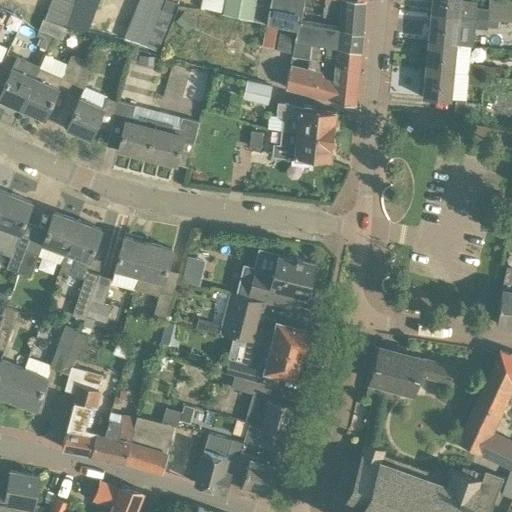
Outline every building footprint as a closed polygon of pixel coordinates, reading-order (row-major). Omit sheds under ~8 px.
[(52,0),(50,8),(72,17),(76,5),(62,0),(52,0)] [(98,0),(77,0),(76,5),(94,12),(98,0)] [(164,4),(152,0),(138,0),(136,7),(159,15),(164,4)] [(157,52),(176,3),(167,0),(165,0),(164,4),(159,15),(155,26),(150,37),(146,48),(157,52)] [(223,14),(226,1),(220,0),(202,0),(200,9),(223,14)] [(295,40),(337,47),(337,46),(360,51),(362,33),(362,26),(340,24),(339,27),(299,21),(302,0),(226,0),(226,1),(223,14),(265,23),(277,25),(280,26),(297,29),(295,40)] [(340,18),(340,24),(362,26),(364,0),(362,0),(323,0),(322,15),(340,18)] [(458,17),(487,20),(488,10),(476,9),(476,4),(459,2),(459,0),(432,0),(431,14),(458,17)] [(94,12),(76,5),(72,17),(89,24),(94,12)] [(155,26),(159,15),(136,7),(132,18),(155,26)] [(46,20),(67,29),(72,17),(50,8),(46,20)] [(184,13),(176,22),(188,33),(196,23),(184,13)] [(456,45),(457,32),(458,17),(431,14),(428,42),(456,45)] [(89,24),(72,17),(67,29),(86,34),(89,24)] [(150,37),(155,26),(132,18),(127,29),(150,37)] [(67,29),(46,20),(44,20),(39,33),(45,35),(52,38),(63,41),(67,29)] [(487,20),(486,30),(498,31),(499,22),(487,20)] [(271,49),(277,25),(265,23),(260,47),(271,49)] [(308,60),(306,73),(289,69),(285,88),(354,106),(360,51),(337,46),(337,47),(295,40),(297,29),(280,26),(275,50),(291,54),(291,57),(308,60)] [(127,29),(123,40),(146,48),(150,37),(127,29)] [(46,51),(52,38),(45,35),(44,39),(40,48),(46,51)] [(453,73),(454,60),(456,45),(428,42),(426,71),(453,73)] [(0,100),(21,110),(39,68),(40,66),(18,57),(8,52),(7,55),(17,60),(13,69),(11,69),(0,94),(0,100)] [(72,84),(83,62),(71,56),(61,79),(72,84)] [(138,56),(138,65),(153,66),(153,57),(138,56)] [(83,62),(72,84),(83,89),(94,67),(83,62)] [(207,72),(172,63),(162,104),(197,113),(207,72)] [(469,64),(468,74),(468,75),(482,76),(483,65),(469,64)] [(57,89),(56,88),(60,78),(39,68),(21,110),(43,120),(57,89)] [(450,101),(453,73),(426,71),(423,99),(450,101)] [(492,77),(482,76),(468,75),(467,85),(481,86),(481,85),(491,86),(492,77)] [(271,86),(245,80),(241,97),(266,103),(271,86)] [(110,131),(112,123),(118,102),(105,98),(101,108),(79,98),(66,130),(89,140),(95,126),(110,131)] [(118,102),(112,123),(124,126),(117,150),(147,157),(156,120),(140,116),(138,124),(131,122),(135,106),(118,102)] [(280,131),(302,133),(332,136),(335,112),(314,109),(315,106),(277,102),(276,115),(281,116),(280,131)] [(475,115),(475,104),(456,102),(455,113),(475,115)] [(156,120),(147,157),(175,165),(182,140),(193,143),(199,122),(182,118),(177,134),(170,132),(172,125),(156,120)] [(233,144),(263,148),(266,128),(236,124),(233,144)] [(332,136),(302,133),(280,131),(278,145),(273,144),(271,157),(309,161),(310,158),(330,160),(332,136)] [(8,194),(0,215),(0,227),(19,235),(31,203),(8,194)] [(42,245),(65,253),(77,221),(53,212),(42,245)] [(85,271),(89,262),(101,230),(77,221),(65,253),(77,257),(73,267),(85,271)] [(114,270),(139,277),(148,243),(123,237),(114,270)] [(148,243),(139,277),(163,283),(172,250),(148,243)] [(18,273),(27,251),(15,246),(6,269),(18,273)] [(27,251),(18,273),(30,278),(39,255),(27,251)] [(253,268),(249,289),(247,297),(248,298),(260,301),(278,305),(282,292),(305,298),(314,263),(301,260),(301,258),(299,258),(299,261),(282,258),(279,272),(253,268)] [(198,259),(183,263),(180,276),(181,280),(202,276),(198,259)] [(495,323),(511,326),(511,291),(511,288),(511,269),(506,268),(501,289),(495,323)] [(86,272),(78,296),(71,316),(84,320),(98,276),(86,272)] [(98,276),(84,320),(81,327),(92,331),(96,320),(106,323),(109,315),(108,315),(110,306),(101,303),(109,280),(98,276)] [(165,320),(172,295),(160,292),(159,296),(153,317),(165,320)] [(240,339),(266,345),(304,354),(305,346),(307,347),(311,331),(310,330),(310,329),(276,321),(273,332),(254,327),(260,301),(248,298),(247,297),(228,294),(220,325),(197,320),(195,327),(240,339)] [(6,307),(0,322),(0,349),(3,351),(12,327),(17,312),(6,307)] [(179,334),(181,326),(165,323),(164,330),(179,334)] [(62,372),(70,349),(76,330),(64,326),(57,344),(49,367),(62,372)] [(297,380),(304,354),(266,345),(260,366),(264,367),(263,372),(297,380)] [(490,511),(503,477),(485,471),(483,475),(470,470),(468,476),(449,469),(447,473),(436,469),(435,474),(382,455),(384,450),(371,445),(377,399),(378,392),(373,392),(375,383),(412,393),(417,375),(447,383),(453,369),(442,365),(398,353),(399,351),(392,349),(392,351),(379,347),(365,396),(371,398),(369,412),(365,443),(339,511),(490,511)] [(511,355),(500,351),(475,403),(456,442),(511,468),(511,445),(487,435),(511,380),(511,355)] [(224,374),(233,376),(248,380),(252,365),(228,358),(224,374)] [(0,397),(11,402),(23,369),(0,360),(0,397)] [(61,448),(90,454),(95,435),(96,432),(84,429),(90,407),(93,408),(101,375),(70,367),(64,391),(76,394),(61,448)] [(35,410),(47,378),(23,369),(11,402),(35,410)] [(287,437),(296,406),(279,401),(282,389),(248,380),(233,376),(229,387),(252,394),(243,421),(249,423),(248,425),(259,428),(259,429),(274,433),(287,437)] [(113,402),(118,403),(120,398),(124,399),(126,392),(121,391),(119,397),(114,396),(113,402)] [(194,408),(183,405),(179,421),(190,424),(194,408)] [(180,412),(165,408),(161,422),(176,426),(180,412)] [(95,435),(90,454),(123,461),(136,419),(122,416),(120,426),(107,423),(103,438),(95,435)] [(136,419),(123,461),(161,473),(170,440),(137,430),(140,420),(136,419)] [(270,447),(274,433),(259,429),(259,428),(248,425),(244,439),(270,447)] [(233,476),(240,454),(221,447),(223,437),(209,433),(195,484),(225,494),(228,483),(230,475),(233,476)] [(266,459),(251,454),(240,451),(240,454),(233,476),(230,475),(228,483),(270,495),(278,467),(282,451),(270,447),(266,459)] [(511,498),(511,468),(501,495),(511,498)] [(32,511),(39,476),(8,470),(6,482),(0,480),(0,511),(32,511)] [(133,511),(142,491),(121,485),(119,489),(100,481),(92,501),(111,509),(110,511),(133,511)] [(48,511),(63,511),(68,503),(54,497),(48,511)]
